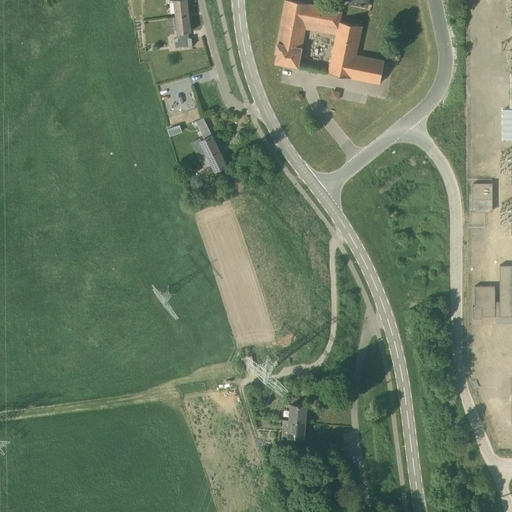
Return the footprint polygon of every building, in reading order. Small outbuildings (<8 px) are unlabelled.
[(186,17),(185,14),(189,14),(187,0),(174,0),(176,16),(183,16),(183,17),(186,17)] [(353,54),(359,27),(336,22),(339,9),(287,0),(285,0),(277,43),(275,52),(278,53),(276,62),(298,67),(306,28),(335,33),(328,73),(380,83),(385,61),(353,54)] [(191,32),(189,14),(185,14),(186,17),(183,17),(183,16),(176,16),(168,17),(169,27),(177,26),(178,33),(191,32)] [(511,142),(511,112),(500,112),(500,142),(511,142)] [(199,123),(199,131),(208,131),(208,123),(199,123)] [(180,125),(168,129),(170,136),(182,132),(180,125)] [(188,145),(184,132),(172,136),(176,149),(188,145)] [(201,160),(220,150),(212,135),(200,141),(204,148),(197,152),(201,160)] [(227,165),(220,150),(201,160),(205,168),(212,164),(215,171),(227,165)] [(492,211),(492,183),(491,183),(491,185),(474,185),(474,183),(473,183),(473,211),(492,211)] [(482,316),(500,316),(511,316),(511,265),(500,265),(500,307),(495,307),(495,286),(475,286),(475,306),(473,306),(473,318),(482,318),(482,316)] [(511,344),(484,344),(484,358),(511,358),(511,344)] [(243,369),(254,367),(252,356),(241,358),(243,369)] [(511,381),(484,382),(484,396),(511,395),(511,381)] [(291,405),(290,420),(283,419),(283,420),(290,421),(305,422),(307,406),(291,405)] [(305,422),(290,421),(288,436),(304,438),(305,422)] [(511,421),(494,422),(494,436),(511,435),(511,421)]
